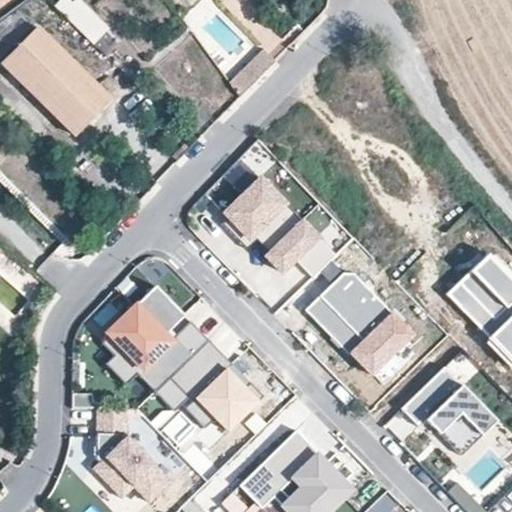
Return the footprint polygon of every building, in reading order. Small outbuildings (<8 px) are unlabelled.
[(116,35),(80,0),(73,0),(72,2),(69,0),(59,0),(54,6),(85,37),(100,52),(116,35)] [(111,98),(37,26),(0,64),(74,136),(111,98)] [(239,97),(268,68),(275,61),(261,48),(229,81),(239,97)] [(46,126),(0,81),(0,101),(36,137),(46,126)] [(125,194),(98,168),(88,179),(115,205),(125,194)] [(285,269),(294,260),(300,255),(317,273),(321,269),(330,260),(335,255),(259,178),(224,213),(228,217),(222,223),(237,238),(243,232),(249,238),(253,235),(256,238),(263,245),(285,269)] [(243,232),(237,238),(247,248),(256,238),(253,235),(249,238),(243,232)] [(300,255),(294,260),(312,278),(317,273),(300,255)] [(450,296),(485,332),(511,306),(511,279),(490,257),(450,296)] [(334,282),(343,273),(330,260),(321,269),(334,282)] [(334,282),(304,310),(335,342),(348,356),(350,354),(370,375),(412,335),(353,273),(343,273),(334,282)] [(172,376),(209,340),(190,321),(170,341),(165,335),(184,316),(169,300),(155,286),(107,333),(102,343),(114,356),(106,363),(128,385),(139,374),(157,391),(172,376)] [(511,306),(485,332),(492,339),(511,319),(511,306)] [(511,319),(492,339),(511,359),(511,319)] [(209,340),(172,376),(194,399),(185,409),(205,429),(215,419),(228,432),(264,396),(250,382),(245,387),(232,373),(227,368),(232,364),(209,340)] [(497,421),(443,367),(400,409),(419,428),(426,421),(446,442),(460,456),(497,421)] [(152,419),(167,405),(154,393),(140,407),(152,419)] [(98,462),(93,466),(122,497),(133,486),(149,503),(171,482),(128,435),(128,409),(96,409),(95,435),(95,458),(98,462)] [(297,429),(240,484),(257,502),(269,490),(289,511),(327,511),(352,488),(325,460),(318,453),(319,452),(297,429)] [(229,511),(243,511),(248,509),(234,493),(222,503),(229,511)]
